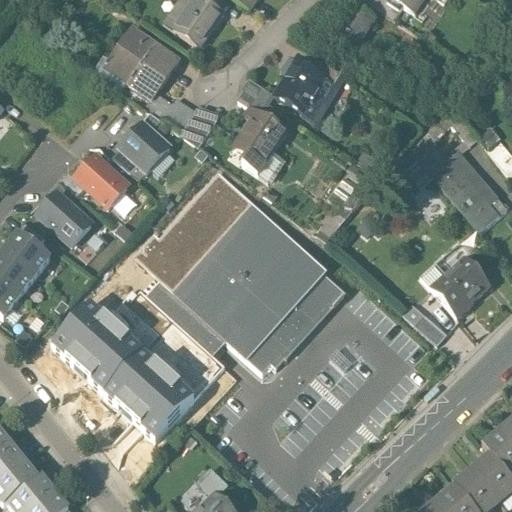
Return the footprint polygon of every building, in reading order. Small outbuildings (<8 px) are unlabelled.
[(205,60),(228,24),(190,0),(183,0),(163,32),(205,60)] [(255,19),(267,0),(233,0),(231,3),(255,19)] [(429,0),(375,0),(375,2),(413,26),(429,0)] [(374,29),(355,17),(336,48),(355,60),(374,29)] [(150,112),(182,70),(133,32),(101,74),(150,112)] [(326,94),(293,72),(267,112),(300,134),(326,94)] [(213,130),(177,106),(161,131),(197,154),(213,130)] [(289,147),(253,123),(225,166),(261,190),(289,147)] [(148,127),(125,152),(127,154),(153,178),(176,153),(148,127)] [(485,145),(511,180),(511,154),(498,136),(485,145)] [(153,178),(127,154),(119,163),(145,187),(153,178)] [(507,217),(460,160),(447,170),(433,154),(417,167),(477,242),(507,217)] [(94,167),(73,189),(107,222),(128,199),(94,167)] [(345,300),(216,182),(157,246),(152,241),(134,261),(158,284),(144,298),(167,319),(174,311),(180,304),(226,346),(261,379),(270,369),(275,373),(284,364),(285,365),(345,300)] [(54,199),(32,222),(69,257),(91,233),(54,199)] [(18,245),(3,265),(35,289),(50,269),(18,245)] [(0,293),(20,308),(35,289),(3,265),(0,268),(0,293)] [(462,268),(428,295),(456,330),(490,303),(462,268)] [(0,324),(5,328),(20,308),(0,293),(0,324)] [(226,346),(180,304),(174,311),(167,319),(212,360),(226,346)] [(405,317),(439,347),(450,335),(416,304),(405,317)] [(102,400),(142,357),(90,309),(50,352),(85,383),(102,400)] [(142,357),(102,400),(123,419),(155,447),(193,405),(142,357)] [(511,414),(499,425),(511,440),(511,414)] [(511,477),(511,440),(499,425),(481,440),(488,448),(511,477)] [(0,464),(11,456),(0,441),(0,464)] [(488,448),(469,464),(500,501),(511,490),(511,477),(488,448)] [(0,491),(24,472),(11,456),(0,464),(0,491)] [(477,511),(486,511),(500,501),(469,464),(450,479),(477,511)] [(7,511),(37,489),(24,472),(0,491),(0,511),(7,511)] [(477,511),(450,479),(432,495),(445,511),(477,511)] [(7,511),(40,511),(55,501),(42,485),(37,489),(7,511)] [(445,511),(432,495),(413,510),(414,511),(445,511)] [(224,511),(214,500),(201,511),(224,511)] [(63,511),(55,501),(40,511),(63,511)]
